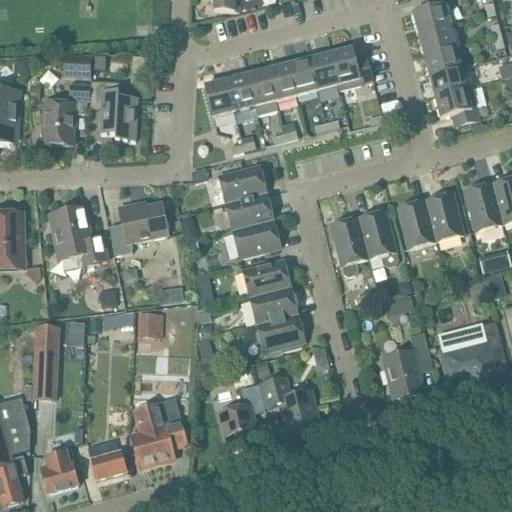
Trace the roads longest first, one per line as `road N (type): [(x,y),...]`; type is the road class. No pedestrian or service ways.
road 1 (residential): [(364,449),(299,195),(423,163)]
road 2 (residential): [(0,181),(180,171),(184,63)]
road 3 (residential): [(184,63),(383,9)]
road 4 (residential): [(188,494),(364,449)]
road 5 (residential): [(423,163),(383,9)]
road 6 (residential): [(364,449),(511,409)]
